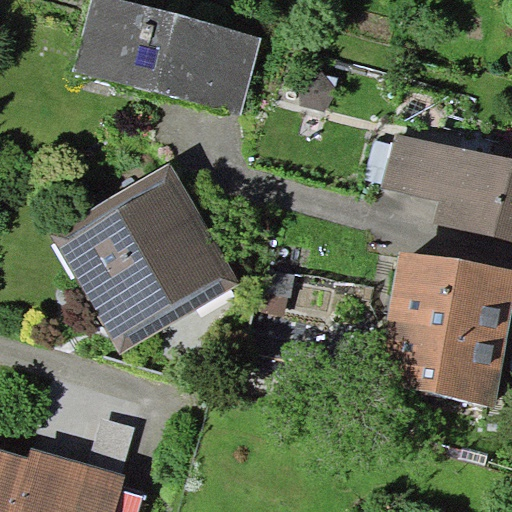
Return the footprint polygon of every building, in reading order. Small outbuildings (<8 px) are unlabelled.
[(253,50),(85,7),(67,79),(235,121),(253,50)] [(511,167),(403,141),(390,192),(435,203),(425,244),(511,265),(511,167)] [(168,162),(48,233),(119,353),(239,283),(168,162)] [(295,272),(267,267),(258,311),(283,316),(287,298),(290,298),(295,272)] [(504,284),(386,267),(367,401),(485,418),(504,284)] [(17,469),(0,464),(0,511),(110,511),(120,477),(21,452),(17,469)]
